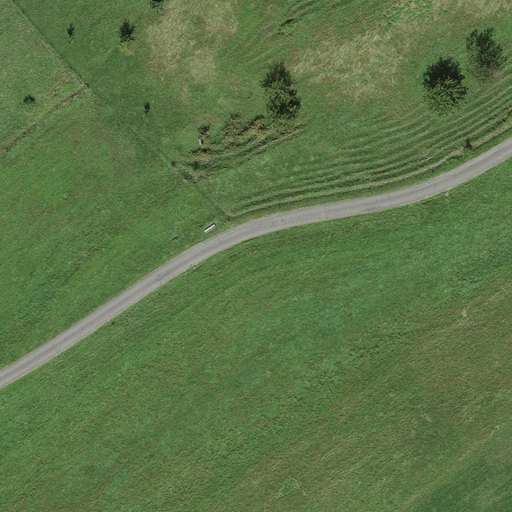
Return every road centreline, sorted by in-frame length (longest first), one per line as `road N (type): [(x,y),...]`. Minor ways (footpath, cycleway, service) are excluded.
road 1 (unclassified): [(0,377),(242,231),(411,196),(511,146)]
road 2 (track): [(381,511),(511,409)]
